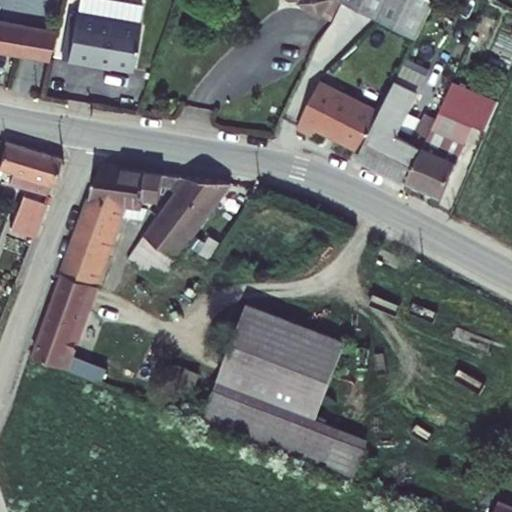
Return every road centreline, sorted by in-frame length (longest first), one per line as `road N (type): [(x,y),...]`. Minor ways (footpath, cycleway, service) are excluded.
road 1 (tertiary): [(511,275),(290,168),(84,134)]
road 2 (residential): [(84,134),(0,368)]
